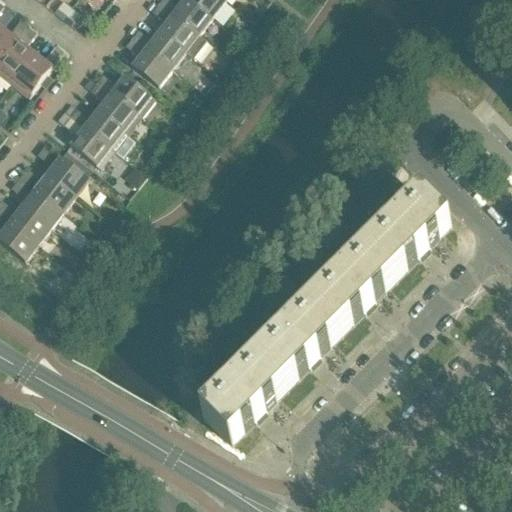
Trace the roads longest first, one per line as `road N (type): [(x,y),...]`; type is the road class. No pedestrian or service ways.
road 1 (tertiary): [(273,511),(0,359)]
road 2 (residential): [(511,156),(481,123),(446,108),(402,145),(504,251)]
road 3 (residential): [(311,439),(504,251)]
road 4 (residential): [(0,180),(93,61)]
